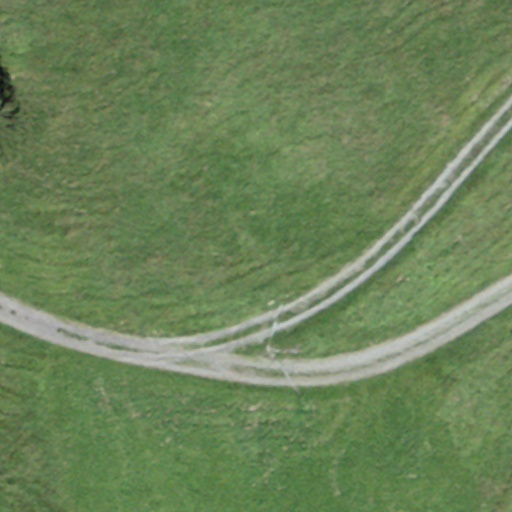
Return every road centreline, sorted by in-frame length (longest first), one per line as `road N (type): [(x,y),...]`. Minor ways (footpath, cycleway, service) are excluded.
road 1 (track): [(0,308),(47,330),(181,360),(304,370),(407,354),(511,292)]
road 2 (track): [(181,360),(305,312),(379,255),(511,112)]
